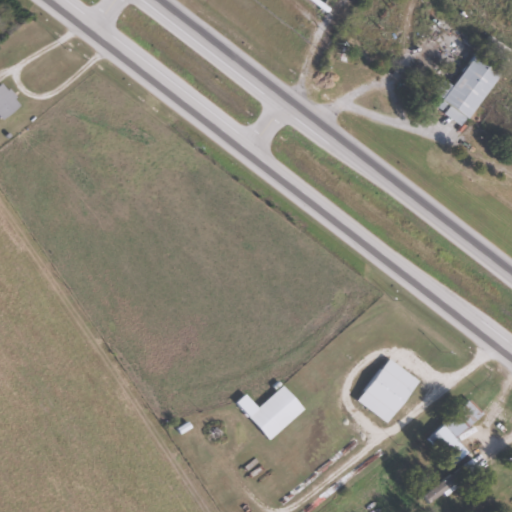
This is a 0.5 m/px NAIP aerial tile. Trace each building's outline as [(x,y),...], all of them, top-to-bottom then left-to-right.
[(453,87),(439,78),(430,92),(451,105),(449,107),(468,119),(500,70),(474,54),(453,87)] [(0,114),(4,119),(20,104),(1,84),(0,84),(0,114)] [(385,423),(416,379),(385,358),(355,401),(385,423)] [(302,408),(281,384),(256,406),(244,393),(234,402),(267,440),(302,408)] [(425,437),(450,466),(467,451),(454,436),(480,414),(467,399),(425,437)] [(446,494),(462,473),(455,467),(438,487),(446,494)]
